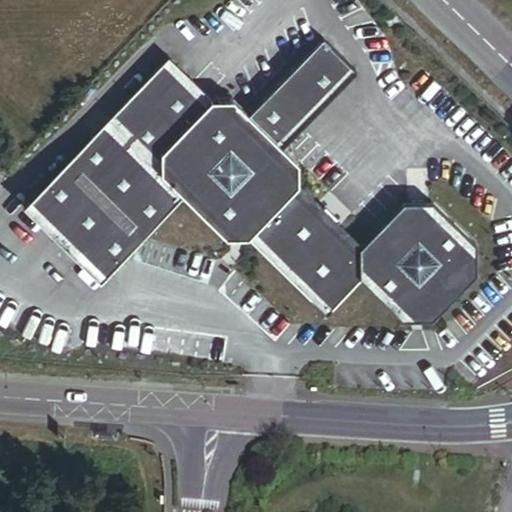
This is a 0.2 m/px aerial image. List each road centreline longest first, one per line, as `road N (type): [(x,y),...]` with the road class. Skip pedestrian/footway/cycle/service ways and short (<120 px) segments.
road 1 (secondary): [(213,411),(511,422)]
road 2 (secondary): [(0,397),(213,411)]
